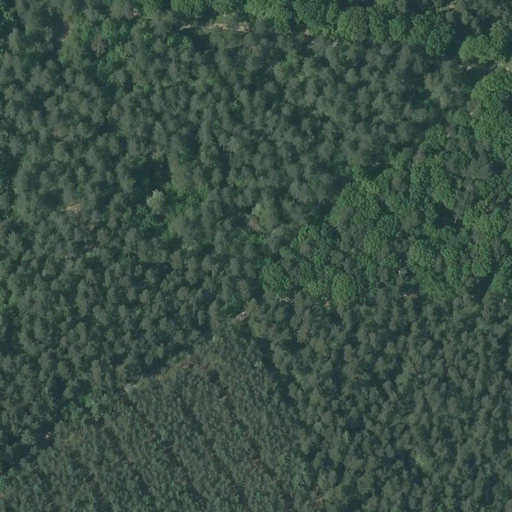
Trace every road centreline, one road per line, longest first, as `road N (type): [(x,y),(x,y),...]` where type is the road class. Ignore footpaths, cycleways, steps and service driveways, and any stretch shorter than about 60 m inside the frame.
road 1 (track): [(92,0),(150,20),(255,29),(511,76)]
road 2 (track): [(511,80),(289,262),(255,305)]
road 3 (track): [(255,305),(94,406),(0,481)]
road 4 (track): [(255,305),(511,300)]
road 5 (track): [(319,0),(511,34)]
